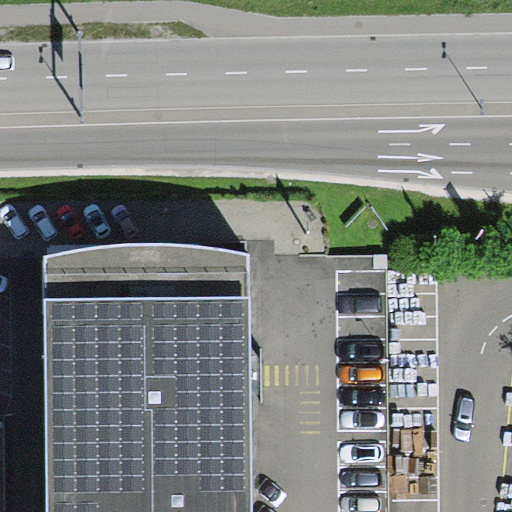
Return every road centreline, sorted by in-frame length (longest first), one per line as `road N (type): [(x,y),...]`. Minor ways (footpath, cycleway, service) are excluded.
road 1 (primary): [(511,66),(0,76)]
road 2 (primary): [(0,152),(511,145)]
